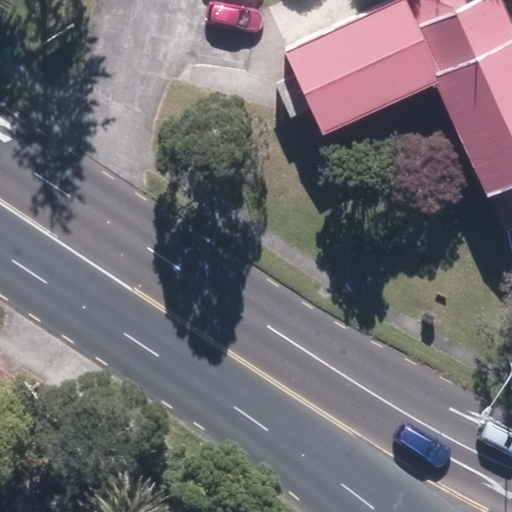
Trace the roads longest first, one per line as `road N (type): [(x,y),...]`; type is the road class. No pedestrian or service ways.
road 1 (secondary): [(0,198),(391,447)]
road 2 (secondary): [(391,447),(511,478)]
